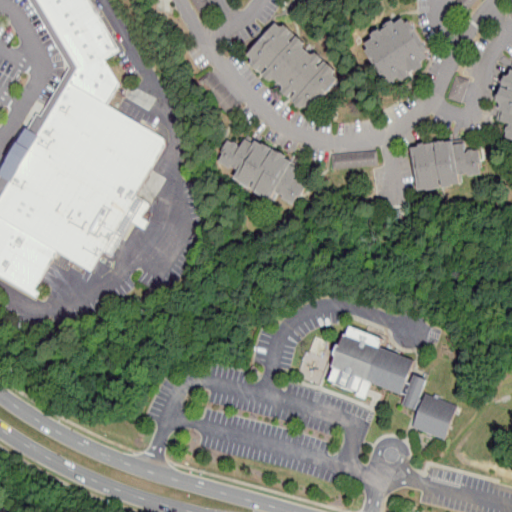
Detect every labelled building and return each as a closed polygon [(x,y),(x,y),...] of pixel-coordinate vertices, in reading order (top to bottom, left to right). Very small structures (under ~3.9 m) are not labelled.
[(107,105),(120,83),(106,59),(121,49),(92,0),(39,0),(79,66),(69,83),(107,105)] [(211,6),(207,0),(205,0),(194,6),(198,13),(211,6)] [(464,0),(460,0),(457,4),(468,14),(473,8),(464,0)] [(474,0),(464,0),(473,8),(478,3),(474,0)] [(457,4),(452,10),(463,20),(468,14),(457,4)] [(215,13),(211,6),(198,13),(202,20),(215,13)] [(429,52),(411,24),(407,27),(405,23),(366,49),(391,86),(429,60),(425,55),(429,52)] [(277,26),(283,31),(286,28),(297,37),(289,47),(291,49),(299,39),(306,45),(303,49),(315,59),(318,56),(324,61),(315,71),(318,73),(326,64),(336,72),(333,75),(340,81),(312,114),(249,59),(277,26)] [(215,80),(210,74),(199,84),(204,90),(215,80)] [(468,91),(471,83),(457,78),(455,86),(468,91)] [(511,143),(507,142),(510,128),(498,125),(502,109),(498,108),(505,81),(511,83),(511,78),(511,143)] [(220,85),(215,80),(204,90),(209,95),(220,85)] [(69,83),(66,88),(0,198),(0,216),(58,252),(91,271),(168,142),(107,105),(69,83)] [(225,91),(220,85),(209,95),(214,101),(225,91)] [(466,98),(468,91),(455,86),(452,94),(466,98)] [(230,97),(225,91),(214,101),(219,107),(230,97)] [(463,106),(466,98),(452,94),(449,101),(463,106)] [(236,103),(230,97),(219,107),(224,113),(236,103)] [(241,108),(236,103),(224,113),(229,118),(241,108)] [(306,188),(295,181),(303,167),(249,137),(242,149),(230,142),(218,164),(239,176),(236,181),(272,202),(275,195),(296,207),(306,188)] [(420,191),(414,149),(464,141),(466,154),(481,152),(484,176),(462,180),(463,185),(420,191)] [(372,169),(380,169),(379,154),(371,155),(372,169)] [(357,171),(365,170),(363,155),(356,156),(357,171)] [(365,170),(372,169),(371,155),(363,155),(365,170)] [(342,172),(349,171),(348,156),(340,157),(342,172)] [(349,171),(357,171),(356,156),(348,156),(349,171)] [(334,172),(342,172),(340,157),(333,158),(334,172)] [(0,216),(0,276),(32,295),(58,252),(0,216)] [(415,363),(402,396),(372,384),(367,396),(329,382),(334,369),(332,369),(345,336),(348,327),(383,340),(379,349),(415,363)] [(446,441),(415,429),(427,396),(459,408),(446,441)]
